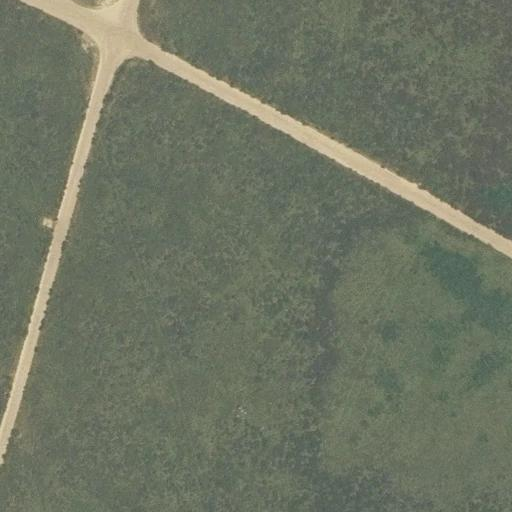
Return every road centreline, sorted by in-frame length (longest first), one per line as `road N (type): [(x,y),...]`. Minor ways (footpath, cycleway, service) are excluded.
road 1 (track): [(38,0),(511,247)]
road 2 (track): [(0,445),(115,37),(133,0)]
